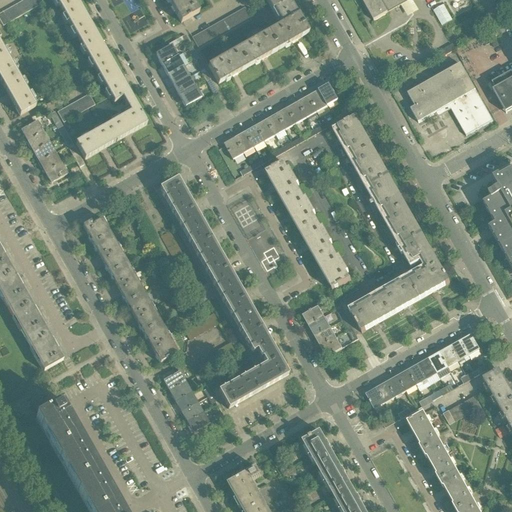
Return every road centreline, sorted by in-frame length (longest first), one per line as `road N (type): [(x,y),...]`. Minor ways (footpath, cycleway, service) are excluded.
road 1 (residential): [(192,476),(51,227)]
road 2 (residential): [(184,152),(351,55)]
road 3 (residential): [(273,302),(305,279),(250,183),(214,200)]
road 4 (residential): [(329,399),(494,306)]
road 5 (residential): [(192,476),(329,399)]
road 6 (residential): [(51,227),(184,152)]
road 7 (residential): [(425,180),(351,55)]
road 8 (residential): [(494,306),(425,180)]
road 9 (unknown): [(389,28),(422,7),(438,29),(432,46),(420,51),(389,34)]
road 10 (residential): [(437,511),(390,431),(357,449)]
